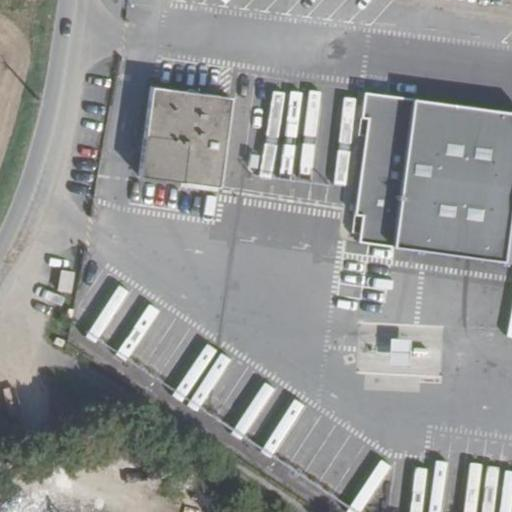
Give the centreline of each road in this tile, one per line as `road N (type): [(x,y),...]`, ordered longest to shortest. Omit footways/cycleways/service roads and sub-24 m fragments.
road 1 (track): [(0,310),(284,511)]
road 2 (secondary): [(72,0),(40,175),(0,273)]
